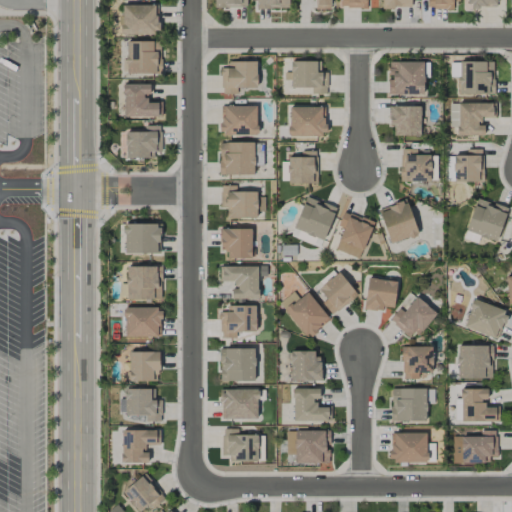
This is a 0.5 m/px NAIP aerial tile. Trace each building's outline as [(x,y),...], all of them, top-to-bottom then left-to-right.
[(288,0),(255,0),(256,9),(289,8),(288,0)] [(329,0),(315,0),(315,9),(330,9),(329,0)] [(372,0),(340,0),(340,8),(366,8),(366,0),(372,0)] [(410,0),(381,0),(381,8),(411,7),(410,0)] [(458,0),(426,0),(427,9),(453,9),(453,1),(459,1),(458,0)] [(496,0),(467,0),(467,7),(496,8),(496,0)] [(121,34),(158,34),(158,5),(122,5),(121,34)] [(160,41),(125,41),(125,73),(160,74),(160,41)] [(256,61),(228,62),(228,68),(220,68),(221,94),(237,94),(237,88),(256,88),(256,61)] [(320,61),(290,61),(290,72),(284,72),(284,80),(290,80),(290,86),(311,87),(311,93),(327,94),(327,72),(320,72),(320,61)] [(493,62),(459,61),(459,94),(493,94),(493,62)] [(423,62),(390,62),(390,80),(388,80),(387,94),(423,95),(423,62)] [(149,84),(123,85),(123,117),(161,116),(161,102),(146,102),(146,94),(150,94),(149,84)] [(495,103),(458,103),(457,136),(482,136),(482,118),(495,118),(495,103)] [(456,104),(449,104),(449,127),(457,127),(456,104)] [(257,106),(220,106),(220,135),(257,134),(257,106)] [(420,106),(388,106),(388,125),(393,125),(393,136),(420,136),(420,106)] [(325,107),(289,107),(288,135),(325,136),(325,107)] [(161,151),(160,125),(144,126),(144,131),(125,131),(125,159),(149,158),(148,151),(161,151)] [(254,174),(253,142),(218,143),(219,175),(254,174)] [(399,181),(430,182),(431,155),(416,154),(416,149),(400,149),(399,181)] [(483,182),(482,149),(466,149),(466,156),(453,156),(454,183),(483,182)] [(317,183),(316,151),(300,151),(300,157),(287,157),(288,184),(317,183)] [(256,218),(256,211),(264,211),(264,197),(256,197),(256,191),(236,191),(236,186),(220,185),(220,208),(226,208),(226,218),(256,218)] [(322,240),(336,209),(306,196),(293,227),(322,240)] [(495,241),(507,209),(476,198),(465,230),(495,241)] [(389,244),(417,235),(406,200),(378,209),(389,244)] [(334,249),(358,259),(373,223),(343,211),(337,226),(343,228),(334,249)] [(123,253),(160,254),(160,224),(124,223),(123,253)] [(250,258),(251,229),(220,229),(220,249),(227,250),(227,258),(250,258)] [(479,236),(465,230),(462,238),(476,244),(479,236)] [(126,267),(126,299),(160,299),(159,282),(158,282),(158,266),(126,267)] [(219,267),(220,281),(232,281),(232,299),(258,299),(257,266),(219,267)] [(322,302),(330,314),(356,298),(340,272),(318,286),(326,299),(322,302)] [(393,307),(396,281),(367,278),(364,309),(383,311),(383,307),(393,307)] [(299,298),(293,292),(278,305),(308,338),(330,319),(306,292),(299,298)] [(411,340),(435,313),(416,296),(402,312),(399,308),(389,320),(411,340)] [(473,299),(462,327),(496,340),(506,312),(473,299)] [(255,305),(227,306),(227,312),(219,312),(220,338),(236,338),(235,332),(255,332),(255,305)] [(124,308),(124,337),(161,337),(160,308),(124,308)] [(492,379),(492,346),(457,345),(456,378),(492,379)] [(432,372),(432,346),(401,347),(402,379),(418,378),(418,373),(432,372)] [(254,348),(219,349),(220,381),(254,381),(254,348)] [(158,351),(128,352),(129,382),(159,381),(158,351)] [(319,351),(289,351),(290,381),(319,380),(319,351)] [(293,421),(331,421),(330,407),(318,407),(318,388),(292,389),(293,421)] [(425,388),(390,389),(391,421),(426,421),(425,388)] [(154,389),(124,389),(124,416),(144,415),(144,421),(161,421),(161,400),(154,400),(154,389)] [(257,418),(257,389),(220,389),(220,419),(257,418)] [(499,421),(498,407),(486,407),(486,389),(460,389),(460,422),(499,421)] [(257,462),(258,435),(237,434),(237,429),(222,429),(221,455),(231,456),(231,461),(257,462)] [(146,463),(146,444),(159,444),(159,430),(121,430),(121,462),(146,463)] [(294,463),(328,463),(328,445),(330,445),(329,430),(285,431),(286,455),(294,454),(294,463)] [(453,463),(489,463),(489,457),(496,457),(496,431),(480,430),(480,437),(452,436),(452,453),(453,453),(453,463)] [(426,433),(389,434),(390,462),(426,461),(426,433)] [(142,511),(163,498),(146,474),(121,490),(135,511),(142,511)]
